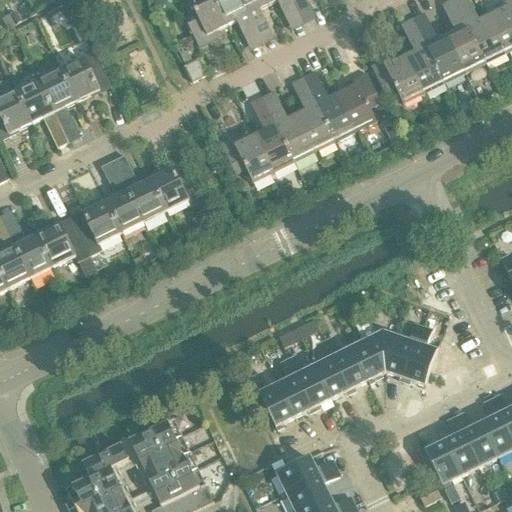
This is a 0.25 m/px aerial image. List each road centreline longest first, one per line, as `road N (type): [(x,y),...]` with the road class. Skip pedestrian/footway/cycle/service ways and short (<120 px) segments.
road 1 (residential): [(0,383),(411,177)]
road 2 (residential): [(0,201),(389,0)]
road 3 (residential): [(505,365),(452,244),(411,177)]
road 4 (residential): [(505,365),(500,377),(351,450)]
road 5 (residential): [(0,397),(45,511)]
